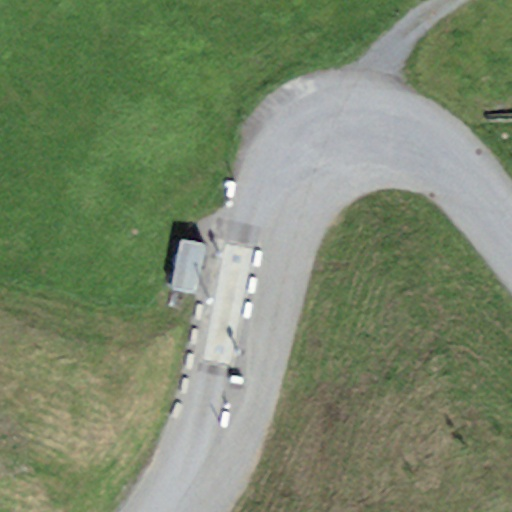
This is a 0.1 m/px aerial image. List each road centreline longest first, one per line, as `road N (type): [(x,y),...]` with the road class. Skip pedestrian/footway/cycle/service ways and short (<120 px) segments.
road 1 (track): [(511,250),(451,174),(414,149),(382,145),(323,162),(289,215),(249,401),(198,511)]
road 2 (track): [(450,0),(419,19),(351,93),(323,162)]
